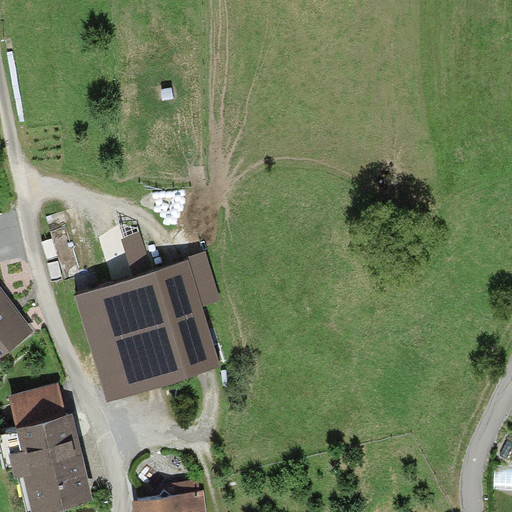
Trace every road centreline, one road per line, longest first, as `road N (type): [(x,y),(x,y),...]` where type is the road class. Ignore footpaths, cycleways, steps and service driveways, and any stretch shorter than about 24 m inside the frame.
road 1 (residential): [(120,511),(109,444),(55,321),(16,192),(0,94)]
road 2 (unclassified): [(473,511),(476,454),(511,379)]
